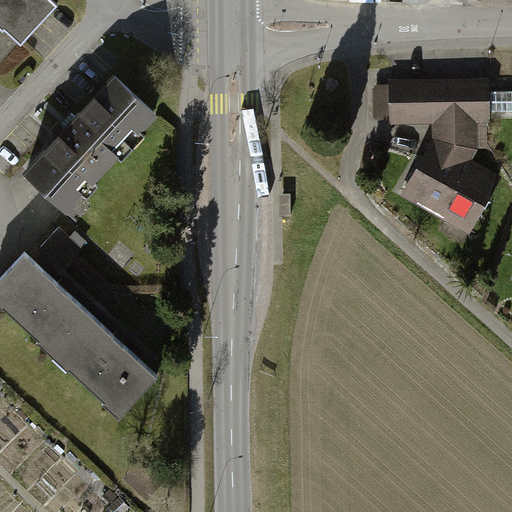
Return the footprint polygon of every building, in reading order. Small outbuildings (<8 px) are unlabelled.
[(58,5),(52,0),(0,0),(0,25),(22,45),(58,5)] [(63,88),(75,97),(111,48),(98,39),(63,88)] [(116,74),(22,172),(66,214),(74,205),(78,209),(99,187),(95,183),(118,159),(124,164),(149,138),(143,133),(160,116),(116,74)] [(428,122),(428,144),(394,193),(464,237),(498,179),(467,159),(472,150),(471,123),(484,122),(483,76),(381,78),(382,123),(428,122)] [(56,230),(40,247),(66,271),(74,262),(82,254),(77,250),(84,242),(73,232),(66,240),(56,230)] [(511,282),(511,249),(502,280),(511,282)] [(0,282),(0,304),(56,357),(95,315),(28,253),(0,282)] [(95,315),(56,357),(122,419),(161,378),(95,315)] [(166,495),(134,466),(120,482),(151,510),(166,495)]
